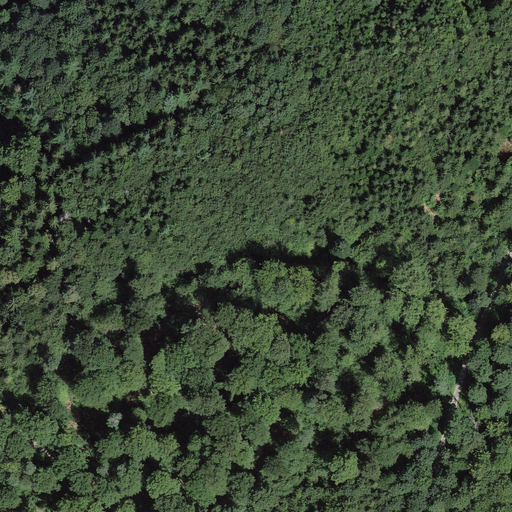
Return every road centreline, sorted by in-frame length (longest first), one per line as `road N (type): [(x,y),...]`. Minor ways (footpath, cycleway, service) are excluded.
road 1 (track): [(0,194),(52,180),(242,77),(283,32),(295,0)]
road 2 (track): [(511,253),(423,511)]
road 3 (track): [(83,511),(65,466),(0,426)]
